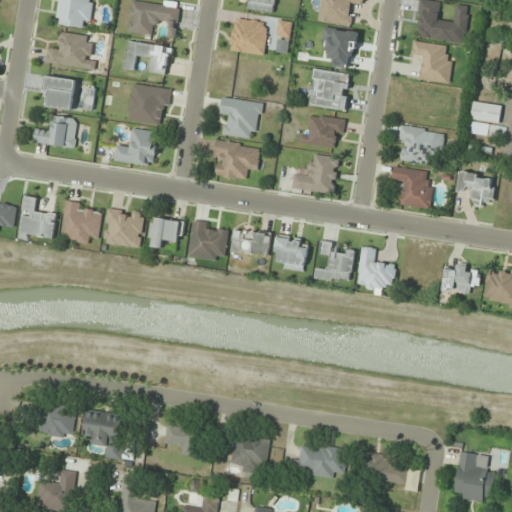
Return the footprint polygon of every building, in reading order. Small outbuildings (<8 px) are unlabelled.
[(94,0),(55,0),(54,16),(61,16),(60,26),(91,29),(94,0)] [(274,13),(275,0),(248,0),(248,10),(274,13)] [(363,0),(320,0),(318,21),(349,25),(352,5),(363,7),(363,0)] [(419,0),(415,37),(465,44),(470,7),(456,5),(454,22),(438,20),(440,1),(430,0),(419,0)] [(181,8),(132,1),(127,32),(154,36),(155,26),(169,28),(167,39),(177,40),(181,8)] [(96,70),(97,59),(90,59),(92,35),(61,32),(59,51),(48,50),(46,64),(96,70)] [(125,70),(135,71),(136,61),(151,63),(150,73),(169,75),(173,47),(129,41),(125,70)] [(412,57),(422,59),(419,80),(451,84),(454,57),(445,56),(447,45),(414,41),(412,57)] [(309,106),(347,112),(352,75),(315,69),(314,79),(322,80),(320,97),(311,96),(309,106)] [(73,111),(77,80),(45,76),(43,96),(50,97),(49,108),(73,111)] [(171,89),(133,83),(127,120),(166,126),(171,89)] [(472,121),(501,122),(502,105),(472,103),(472,121)] [(36,142),(74,149),(79,120),(51,115),(48,131),(38,129),(36,142)] [(334,148),(336,139),(343,140),(346,120),(312,115),(309,135),(302,134),(300,143),(334,148)] [(465,133),(504,140),(506,128),(468,120),(465,133)] [(432,166),(433,155),(443,156),(446,131),(401,126),(399,141),(405,142),(402,162),(432,166)] [(161,132),(131,128),(129,145),(117,144),(115,161),(156,166),(161,132)] [(259,172),(262,145),(217,140),(214,166),(213,176),(247,180),(248,171),(259,172)] [(463,155),(491,158),(493,148),(464,145),(463,155)] [(293,189),(335,195),(341,158),(310,153),(307,171),(296,169),(293,189)] [(431,209),(434,183),(427,182),(428,171),(395,167),(392,182),(403,184),(400,205),(431,209)] [(496,177),(461,172),(458,191),(471,193),(470,203),(492,206),(496,177)] [(35,208),(36,198),(25,196),(20,235),(54,239),(58,211),(35,208)] [(66,201),(60,241),(89,246),(91,237),(100,238),(103,216),(94,214),(95,206),(66,201)] [(149,245),(168,249),(170,239),(181,241),(185,222),(155,217),(149,245)] [(188,257),(225,262),(230,227),(221,226),(193,222),(188,257)] [(233,254),(270,255),(271,232),(235,231),(233,254)] [(308,239),(276,239),(276,259),(283,260),(283,270),(307,270),(308,239)] [(350,283),(355,248),(321,243),(320,255),(329,256),(327,270),(317,268),(315,278),(350,283)] [(397,264),(377,262),(379,249),(362,247),(357,286),(393,291),(397,264)] [(442,290),(476,295),(480,268),(446,263),(442,290)] [(511,271),(488,268),(483,302),(511,306),(511,271)] [(78,410),(45,403),(39,432),(72,438),(78,410)] [(124,413),(86,414),(87,437),(93,437),(94,446),(106,446),(106,459),(126,459),(124,413)] [(202,444),(180,420),(161,437),(170,446),(174,442),(187,457),(202,444)] [(267,470),(271,439),(235,435),(232,466),(267,470)] [(335,477),(335,472),(345,472),(347,450),(303,445),(302,458),(295,457),(293,473),(335,477)] [(460,451),(455,498),(493,502),(496,470),(477,467),(479,454),(460,451)] [(364,478),(406,485),(409,468),(388,465),(389,456),(368,453),(364,478)] [(155,511),(157,499),(141,498),(143,471),(126,470),(121,511),(155,511)] [(40,509),(75,510),(76,471),(62,471),(61,483),(40,483),(40,509)] [(217,511),(218,498),(203,497),(202,507),(183,505),(182,511),(217,511)]
